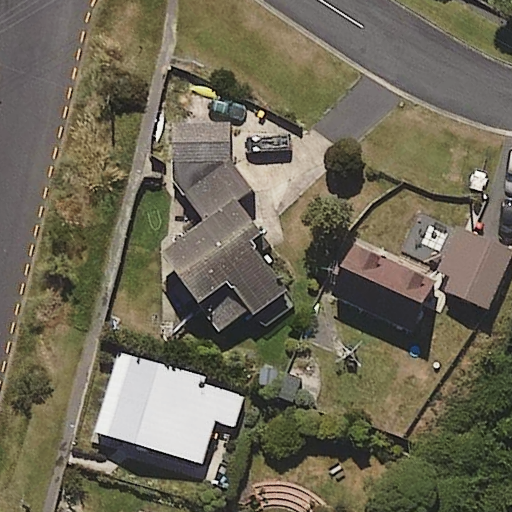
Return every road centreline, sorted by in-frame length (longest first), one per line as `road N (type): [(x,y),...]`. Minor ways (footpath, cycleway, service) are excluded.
road 1 (residential): [(0,223),(56,0)]
road 2 (residential): [(322,0),(471,85),(511,98)]
